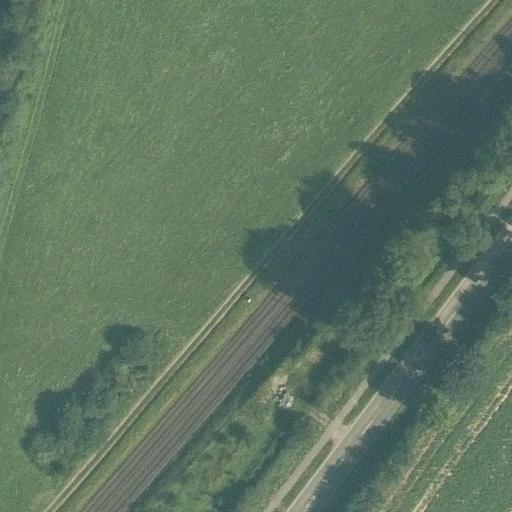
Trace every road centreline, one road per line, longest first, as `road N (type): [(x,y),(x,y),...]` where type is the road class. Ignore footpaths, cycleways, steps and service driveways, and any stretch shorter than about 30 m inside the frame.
road 1 (track): [(41,511),(493,0)]
road 2 (secondary): [(302,511),(511,234)]
